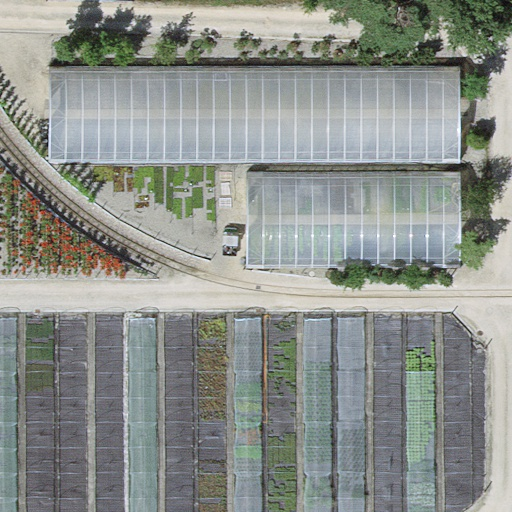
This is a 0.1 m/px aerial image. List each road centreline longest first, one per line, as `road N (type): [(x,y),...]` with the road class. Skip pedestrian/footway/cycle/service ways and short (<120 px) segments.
road 1 (track): [(511,29),(0,14)]
road 2 (track): [(0,291),(511,281)]
road 3 (track): [(509,511),(511,268)]
